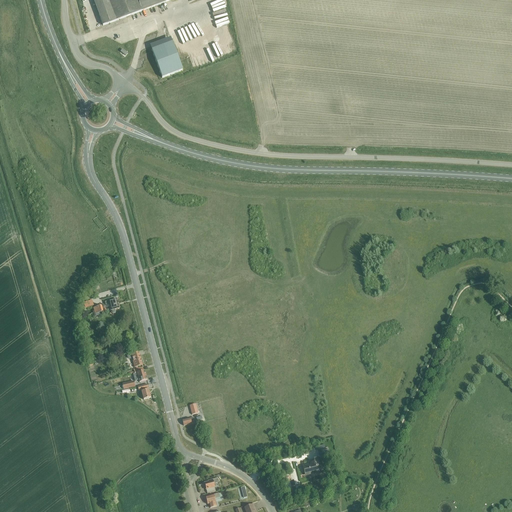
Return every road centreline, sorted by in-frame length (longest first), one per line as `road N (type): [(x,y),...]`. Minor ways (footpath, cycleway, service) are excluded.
road 1 (unclassified): [(124,82),(169,128),(232,149),(511,164)]
road 2 (primary): [(148,137),(278,169),(511,178)]
road 3 (secondary): [(187,454),(177,443),(121,228),(87,163)]
